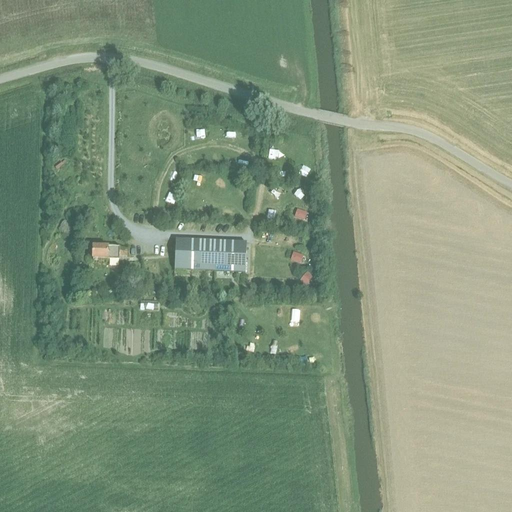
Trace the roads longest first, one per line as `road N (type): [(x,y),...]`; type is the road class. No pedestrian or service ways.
road 1 (unclassified): [(0,82),(68,63),(114,61),(314,115)]
road 2 (unclassified): [(347,124),(426,135),(511,184)]
